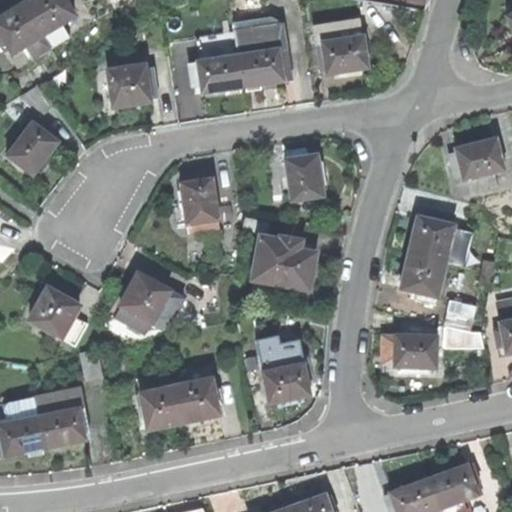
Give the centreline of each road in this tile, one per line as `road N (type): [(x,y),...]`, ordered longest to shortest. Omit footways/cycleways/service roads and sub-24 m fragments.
road 1 (residential): [(78,241),(110,190),(153,151),(415,106)]
road 2 (residential): [(0,500),(92,493),(347,440)]
road 3 (residential): [(415,106),(378,210),(355,310),(347,440)]
road 4 (residential): [(347,440),(511,405)]
